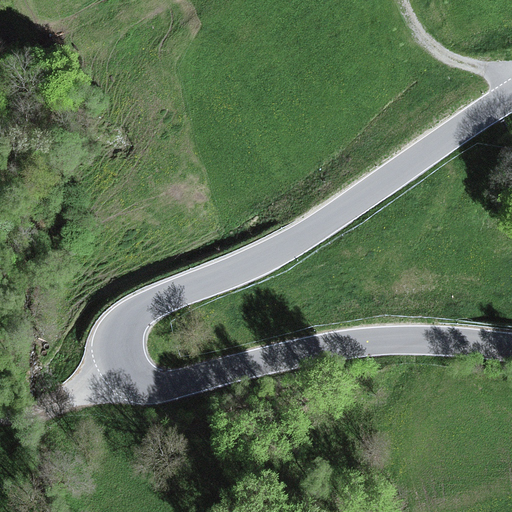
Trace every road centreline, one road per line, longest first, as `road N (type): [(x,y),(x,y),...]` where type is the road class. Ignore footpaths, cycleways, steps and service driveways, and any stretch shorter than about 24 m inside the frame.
road 1 (tertiary): [(511,346),(373,340),(158,387),(129,379),(111,340),(128,312),(267,257),(511,97)]
road 2 (track): [(511,79),(423,46),(403,0)]
road 3 (track): [(117,366),(59,407),(0,412)]
